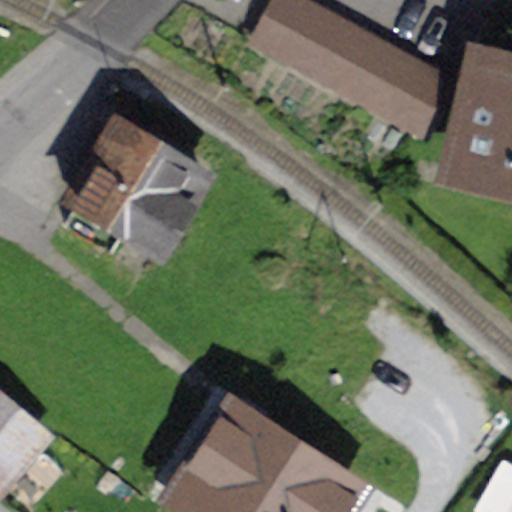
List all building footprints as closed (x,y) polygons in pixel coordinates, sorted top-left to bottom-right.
[(293,0),(280,0),(258,41),(281,54),(307,8),(293,0)] [(331,21),(307,8),(281,54),(305,67),(331,21)] [(329,80),(355,34),(331,21),(305,67),(329,80)] [(379,47),(355,34),(329,80),(353,93),(379,47)] [(402,60),(379,47),(353,93),(376,106),(402,60)] [(426,73),(402,60),(376,106),(400,119),(426,73)] [(511,70),(485,64),(461,167),(511,178),(511,70)] [(449,86),(426,73),(400,119),(424,132),(449,86)] [(205,184),(109,126),(74,184),(71,191),(81,197),(64,225),(110,254),(125,230),(163,253),(205,184)] [(0,479),(39,436),(0,400),(0,479)] [(204,510),(207,511),(323,511),(335,494),(249,439),(204,510)]
